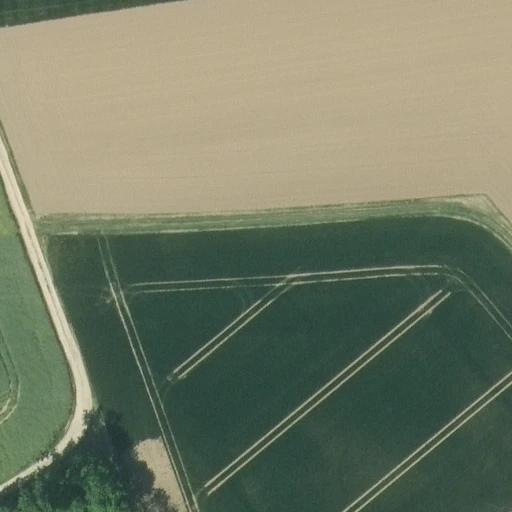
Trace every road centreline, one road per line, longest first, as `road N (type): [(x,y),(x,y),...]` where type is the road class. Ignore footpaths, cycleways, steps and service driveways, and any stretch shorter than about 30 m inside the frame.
road 1 (track): [(27,231),(458,209),(480,215),(511,244)]
road 2 (track): [(0,150),(84,396),(83,427),(71,450),(0,496)]
